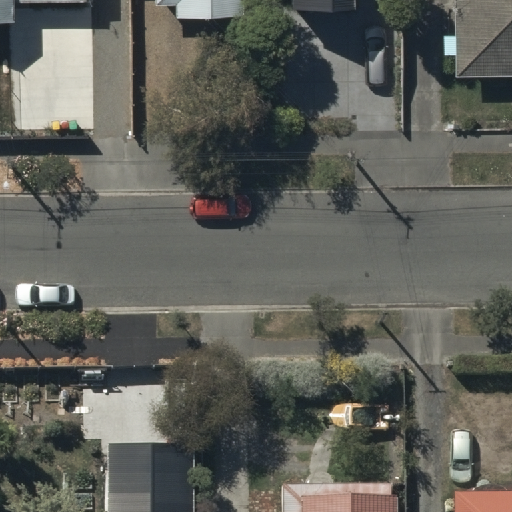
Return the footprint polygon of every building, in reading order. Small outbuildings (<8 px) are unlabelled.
[(88,5),(88,0),(0,0),(0,32),(13,33),(12,6),(88,5)] [(239,24),(238,0),(151,0),(152,12),(176,11),(176,25),(239,24)] [(291,0),(292,12),(355,12),(355,0),(291,0)] [(511,78),(511,0),(460,0),(461,42),(450,42),(450,61),(464,61),(464,78),(511,78)] [(191,511),(192,458),(112,458),(112,511),(191,511)] [(385,511),(385,491),(280,491),(280,511),(385,511)] [(511,511),(511,500),(450,501),(450,511),(511,511)]
